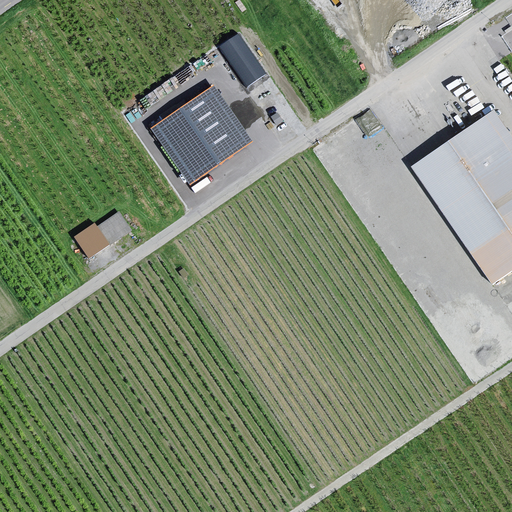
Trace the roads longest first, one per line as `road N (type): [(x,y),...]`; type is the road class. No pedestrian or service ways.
road 1 (residential): [(0,350),(511,0)]
road 2 (unclassified): [(511,366),(297,511)]
